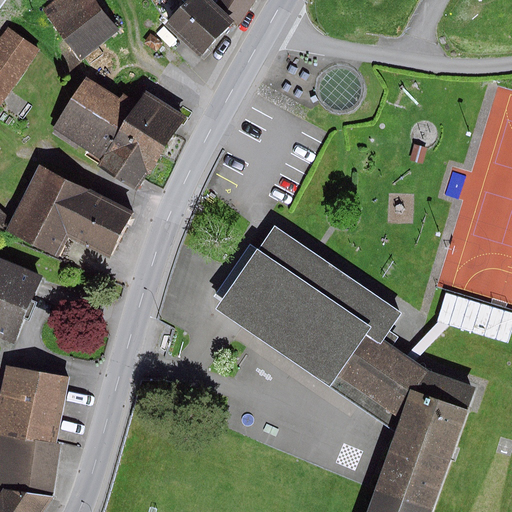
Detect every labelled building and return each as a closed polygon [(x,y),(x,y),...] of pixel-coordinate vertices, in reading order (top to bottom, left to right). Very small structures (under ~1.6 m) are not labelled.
[(78,0),(62,0),(50,9),(84,59),(119,35),(95,0),(82,0),(80,2),(78,0)] [(217,0),(199,0),(175,26),(209,56),(241,22),(217,0)] [(257,0),(224,0),(222,3),(241,22),(243,23),(257,0)] [(10,29),(0,42),(0,107),(3,110),(44,53),(10,29)] [(126,100),(93,79),(80,99),(168,158),(192,118),(154,93),(146,106),(128,96),(126,100)] [(168,158),(80,99),(60,128),(109,159),(105,165),(144,191),(168,158)] [(413,145),(410,160),(422,163),(426,149),(413,145)] [(142,214),(46,166),(15,230),(66,256),(76,236),(121,257),(142,214)] [(0,207),(0,235),(14,220),(0,207)] [(406,315),(278,229),(263,252),(253,246),(213,306),(336,388),(369,338),(384,348),(388,341),(406,315)] [(45,278),(0,259),(0,338),(18,346),(45,278)] [(369,338),(336,388),(404,431),(373,511),(436,511),(479,390),(430,373),(388,341),(384,348),(369,338)] [(74,379),(9,366),(0,409),(0,431),(3,432),(62,444),(74,379)] [(62,444),(3,432),(0,446),(0,486),(9,488),(59,497),(67,445),(62,444)] [(9,488),(0,500),(0,511),(49,511),(59,497),(9,488)]
